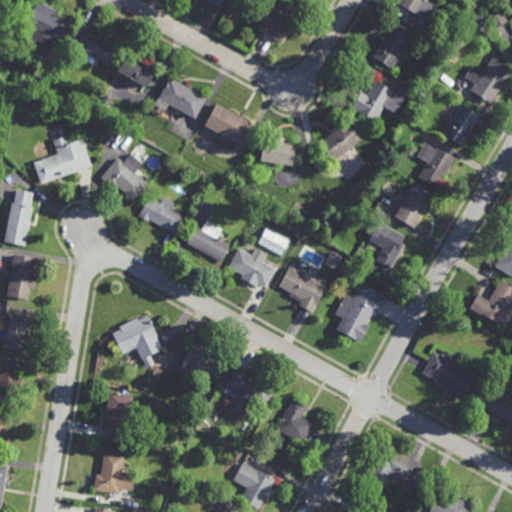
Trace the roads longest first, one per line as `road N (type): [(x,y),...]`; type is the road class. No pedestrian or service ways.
road 1 (residential): [(45,511),(88,257),(100,248),(511,473)]
road 2 (residential): [(511,148),(309,511)]
road 3 (residential): [(125,0),(289,84),(309,72),(352,0)]
